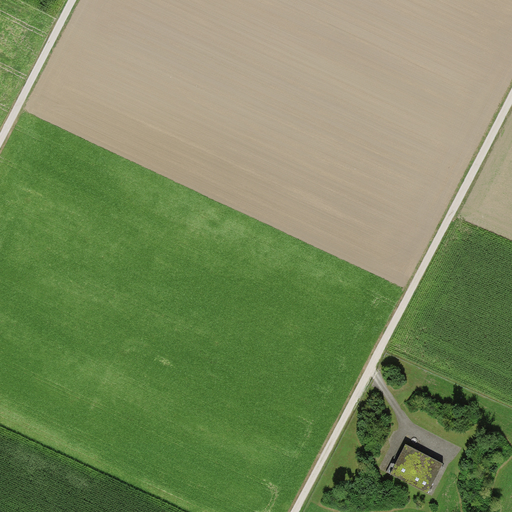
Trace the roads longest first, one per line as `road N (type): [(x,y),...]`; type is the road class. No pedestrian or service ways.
road 1 (track): [(511,93),(294,511)]
road 2 (track): [(0,136),(70,0)]
